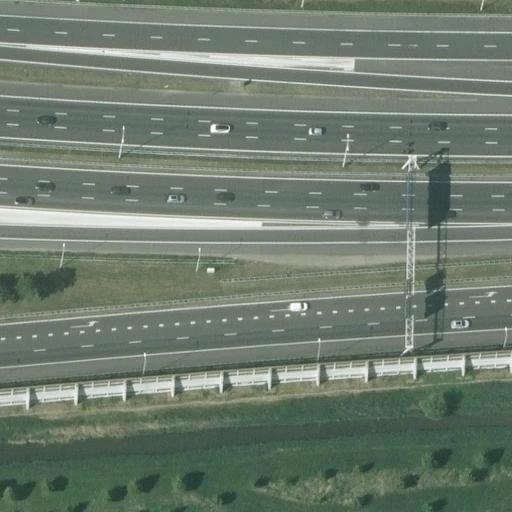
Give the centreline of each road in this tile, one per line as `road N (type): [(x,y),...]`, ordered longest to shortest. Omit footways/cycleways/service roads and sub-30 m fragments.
road 1 (motorway): [(511,90),(295,77),(0,42)]
road 2 (motorway): [(0,351),(511,311)]
road 3 (motorway): [(0,234),(290,239),(511,220)]
road 4 (motorway): [(0,187),(511,208)]
road 5 (motorway): [(511,137),(0,119)]
road 6 (motorway): [(511,45),(0,33)]
